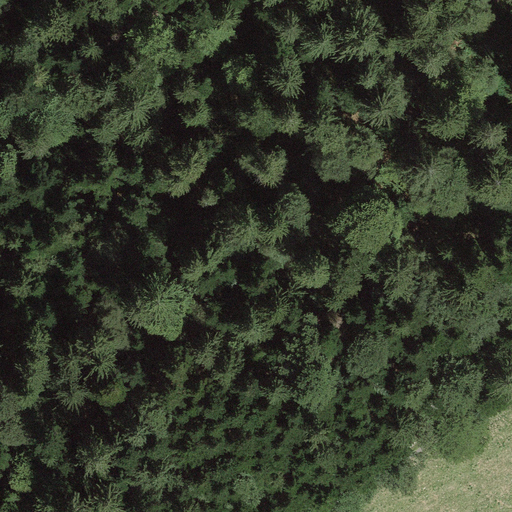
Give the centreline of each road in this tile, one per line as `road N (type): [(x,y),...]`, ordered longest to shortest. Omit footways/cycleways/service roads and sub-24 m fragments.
road 1 (track): [(511,369),(292,511)]
road 2 (track): [(165,0),(0,129)]
